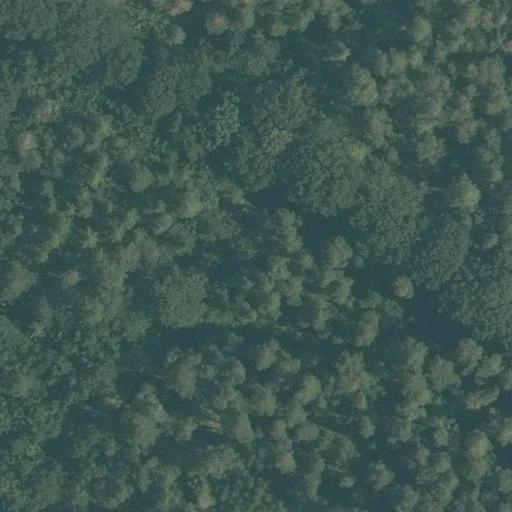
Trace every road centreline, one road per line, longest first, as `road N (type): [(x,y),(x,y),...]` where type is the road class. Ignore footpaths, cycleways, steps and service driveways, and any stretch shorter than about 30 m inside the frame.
road 1 (track): [(271,160),(41,511)]
road 2 (track): [(271,160),(511,332)]
road 3 (track): [(376,0),(271,160)]
